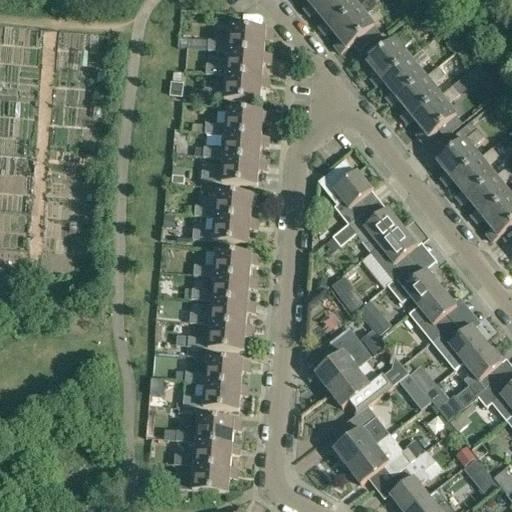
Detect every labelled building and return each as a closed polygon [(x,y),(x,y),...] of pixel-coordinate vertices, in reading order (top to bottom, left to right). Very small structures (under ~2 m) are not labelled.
[(304,0),(310,6),(304,11),(311,19),(316,14),(333,0),(304,0)] [(333,0),(316,14),(325,25),(319,30),(326,38),(332,33),(359,10),(351,0),(333,0)] [(371,0),(370,0),(359,10),(332,33),(340,44),(335,48),(341,56),(347,51),(347,52),(375,29),(366,18),(378,8),(371,0)] [(228,54),(264,57),(265,43),(273,43),(274,33),(266,33),(230,30),(229,44),(209,42),(208,53),(228,54)] [(383,85),(411,62),(403,52),(415,42),(408,33),(396,43),(395,43),(368,65),(377,77),(371,82),(378,90),(383,85)] [(423,52),(411,62),(383,85),(392,96),(386,100),(393,108),(399,103),(426,80),(418,70),(430,60),(445,48),(438,39),(423,52)] [(272,57),(264,57),(228,54),(227,68),(207,66),(206,76),(226,78),(262,81),(263,67),(271,67),(272,57)] [(426,80),(399,103),(407,114),(402,119),(408,127),(414,122),(441,99),(433,89),(445,79),(438,70),(426,80)] [(262,81),(226,78),(225,92),(205,90),(204,100),(224,102),(260,105),(261,91),(269,91),(270,81),(262,81)] [(441,99),(414,122),(423,133),(417,138),(423,145),(429,141),(457,118),(448,107),(460,98),(453,89),(441,99)] [(226,137),(262,140),(263,126),(270,127),(271,117),(264,116),(228,113),(227,127),(206,126),(206,127),(202,126),(201,135),(226,137)] [(453,184),(481,161),(472,151),(484,141),(477,133),(475,135),(470,129),(459,137),(464,143),(437,165),(447,176),(441,181),(447,189),(453,184)] [(262,140),(226,137),(225,151),(201,149),(200,159),(224,161),(259,164),(261,150),(268,150),(269,140),(262,140)] [(493,151),(481,161),(453,184),(462,195),(456,200),(463,207),(468,203),(496,179),(488,169),(500,160),(493,151)] [(259,164),(224,161),(223,175),(202,173),(201,184),(257,188),(259,174),(266,174),(267,164),(259,164)] [(511,166),(496,179),(468,203),(477,213),(471,218),(478,226),(484,221),(511,198),(503,188),(511,180),(511,166)] [(348,182),(341,173),(327,184),(334,193),(348,182)] [(349,228),(357,221),(350,212),(373,193),(358,174),(348,182),(334,193),(343,204),(335,210),(349,228)] [(215,220),(251,222),(252,208),(259,209),(260,199),(253,198),(217,195),(216,210),(195,208),(195,209),(190,209),(189,218),(215,220)] [(511,197),(511,198),(484,221),(492,232),(487,237),(493,245),(499,240),(511,229),(511,197)] [(349,228),(333,241),(341,250),(357,238),(371,256),(380,249),(403,231),(388,212),(365,230),(357,221),(349,228)] [(251,222),(215,220),(214,234),(193,232),(193,233),(188,233),(187,242),(249,247),(250,232),(257,233),(258,223),(251,222)] [(380,249),(388,259),(380,266),(394,284),(414,268),(406,259),(418,249),(403,231),(380,249)] [(214,279),(250,282),(251,268),(259,268),(259,258),(252,258),(252,257),(216,254),(215,269),(195,267),(194,277),(214,279)] [(414,268),(394,284),(388,289),(402,307),(410,300),(419,310),(442,291),(427,273),(422,277),(414,268)] [(257,282),(250,282),(214,279),(213,293),(193,291),(192,302),(212,303),(248,306),(249,292),(257,292),(257,282)] [(442,291),(419,310),(427,320),(419,327),(433,345),(455,327),(448,317),(457,310),(442,291)] [(248,306),(212,303),(211,317),(191,315),(190,325),(210,327),(246,329),(247,316),(255,316),(256,306),(248,306)] [(370,304),(360,313),(369,325),(379,316),(370,304)] [(246,329),(210,327),(209,341),(189,339),(188,350),(208,351),(244,354),(245,340),(253,340),(254,330),(246,329)] [(455,327),(433,345),(447,362),(456,356),(464,366),(487,347),(472,329),(463,336),(455,327)] [(329,394),(357,372),(344,355),(358,344),(350,333),(331,348),(339,359),(316,376),(329,394)] [(386,350),(377,340),(368,347),(376,358),(386,350)] [(487,347),(464,366),(472,376),(464,383),(469,389),(456,400),(461,406),(446,418),(450,423),(479,401),(487,394),(504,380),(497,370),(502,366),(487,347)] [(205,386),(241,389),(242,375),(250,375),(251,365),(243,365),(207,361),(206,376),(186,374),(185,385),(205,386)] [(367,365),(357,372),(329,394),(343,411),(366,393),(374,404),(393,390),(383,376),(379,380),(367,365)] [(487,394),(479,401),(487,411),(493,406),(499,413),(507,407),(511,412),(511,376),(511,375),(504,380),(487,394)] [(416,387),(410,380),(401,387),(407,394),(416,387)] [(241,389),(205,386),(204,400),(184,398),(183,409),(203,410),(239,413),(240,399),(248,399),(249,389),(241,389)] [(430,396),(436,404),(445,397),(438,389),(430,396)] [(348,470),(390,438),(376,421),(377,421),(368,409),(349,424),(357,435),(334,453),(348,470)] [(444,432),(445,427),(439,419),(428,427),(437,438),(444,432)] [(196,445),(232,447),(234,433),(241,434),(242,424),(234,423),(199,420),(197,435),(177,433),(177,435),(161,433),(160,442),(196,445)] [(398,449),(390,438),(348,470),(361,488),(385,470),(393,480),(412,466),(403,455),(399,458),(394,452),(398,449)] [(232,447),(196,445),(195,459),(175,457),(174,467),(195,469),(230,471),(232,457),(239,458),(240,448),(232,447)] [(475,460),(468,452),(461,457),(468,466),(475,460)] [(401,511),(411,511),(428,498),(420,488),(429,481),(423,474),(434,465),(426,455),(415,463),(406,471),(413,480),(390,498),(401,511)] [(487,480),(477,468),(466,477),(476,490),(487,480)] [(230,471),(195,469),(193,483),(173,481),(172,491),(228,496),(230,481),(237,482),(238,472),(230,471)] [(452,511),(437,492),(428,498),(411,511),(452,511)]
